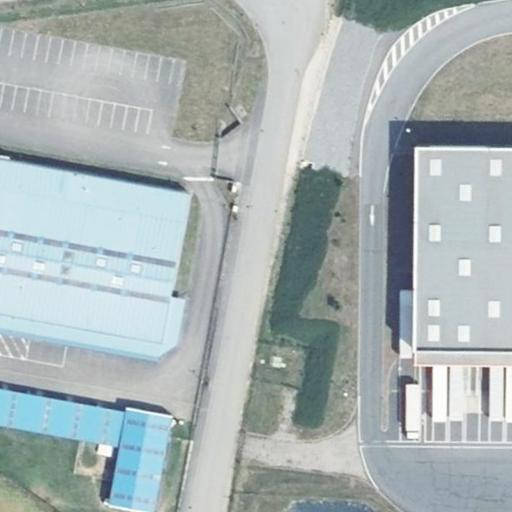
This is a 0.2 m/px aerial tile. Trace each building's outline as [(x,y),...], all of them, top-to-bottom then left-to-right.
[(511,144),(417,143),(415,351),(511,351),(511,144)] [(0,316),(164,347),(174,293),(193,194),(0,158),(0,316)] [(193,297),(174,293),(164,347),(0,316),(0,322),(161,354),(185,346),(193,297)] [(511,351),(415,351),(415,363),(511,364),(511,351)] [(0,426),(124,450),(130,417),(0,391),(0,426)] [(130,417),(124,450),(112,509),(126,511),(158,511),(176,420),(131,412),(130,417)]
